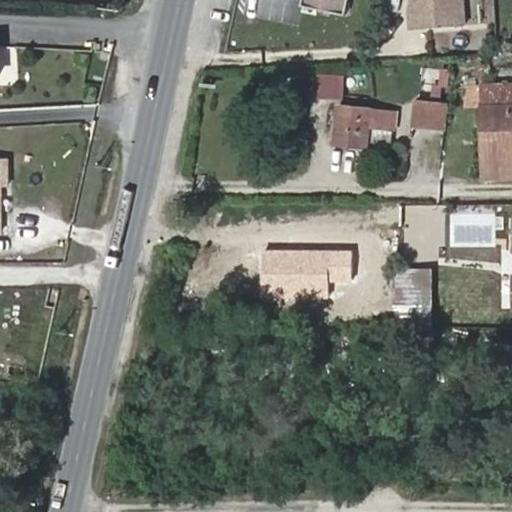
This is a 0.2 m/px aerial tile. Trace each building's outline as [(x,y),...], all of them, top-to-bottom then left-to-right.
[(349,0),(302,0),(301,8),(346,17),(349,0)] [(466,32),(462,0),(416,0),(417,4),(412,5),(410,18),(412,37),(466,32)] [(511,56),(493,56),(493,68),(511,68),(511,56)] [(311,96),(341,98),(343,74),(312,72),(311,96)] [(511,84),(482,85),(484,140),(489,140),(490,177),(511,176),(511,84)] [(444,129),(447,103),(416,99),(413,126),(444,129)] [(394,129),(396,111),(339,106),(334,145),(367,148),(369,127),(394,129)] [(353,252),(260,250),(260,304),(328,305),(329,284),(352,284),(353,252)] [(430,331),(430,269),(396,269),(396,300),(396,325),(396,330),(430,331)] [(394,298),(357,297),(356,322),(393,323),(394,298)]
